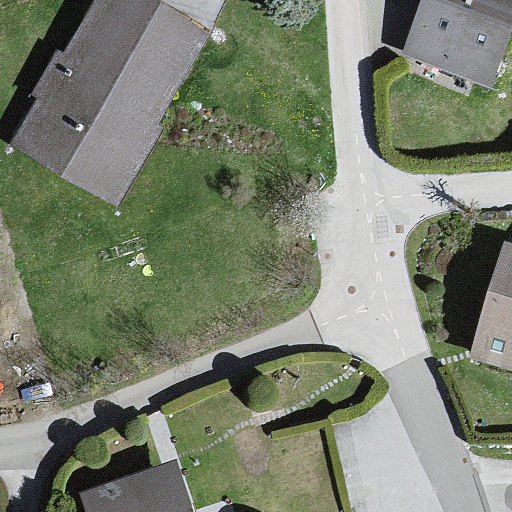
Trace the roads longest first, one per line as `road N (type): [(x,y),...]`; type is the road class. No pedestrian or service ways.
road 1 (residential): [(396,315),(78,429),(0,447)]
road 2 (residential): [(350,0),(363,208)]
road 3 (residential): [(396,315),(457,511)]
road 4 (residential): [(511,197),(363,208)]
